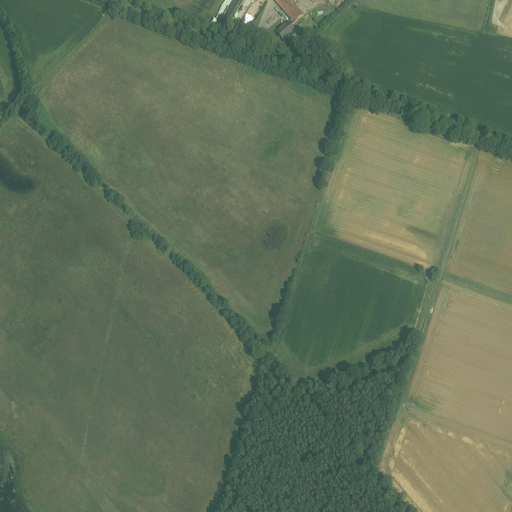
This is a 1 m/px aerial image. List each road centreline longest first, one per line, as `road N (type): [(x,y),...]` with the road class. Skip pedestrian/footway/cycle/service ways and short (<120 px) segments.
road 1 (unclassified): [(511,147),(110,0)]
road 2 (track): [(481,135),(385,469)]
road 3 (track): [(124,4),(32,104)]
